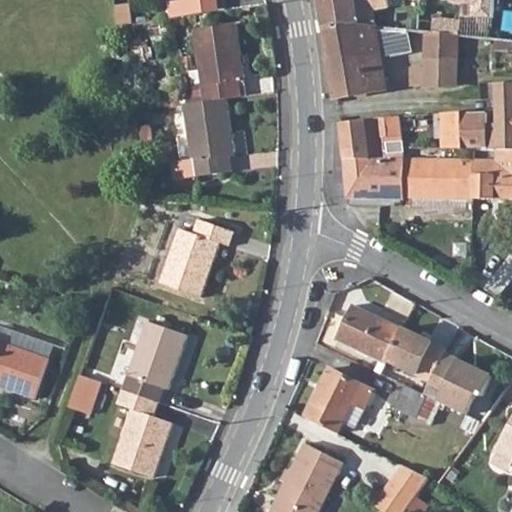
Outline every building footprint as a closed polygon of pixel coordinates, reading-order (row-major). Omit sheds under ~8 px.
[(178,0),(179,2),(166,4),(168,20),(219,12),(217,0),(178,0)] [(317,0),(324,36),(376,28),(373,12),(389,10),(387,0),(317,0)] [(455,0),(455,5),(475,6),(475,18),(495,19),(495,0),(455,0)] [(119,27),(133,25),(129,5),(116,7),(119,27)] [(435,33),(458,35),(458,21),(435,19),(435,33)] [(204,101),(227,98),(242,96),(240,83),(245,82),(235,25),(193,31),(204,101)] [(324,36),(328,62),(380,54),(376,28),(324,36)] [(408,30),(376,28),(380,54),(380,56),(411,50),(408,30)] [(432,33),(431,57),(457,59),(458,35),(435,33),(432,33)] [(495,53),(511,54),(511,40),(496,39),(495,53)] [(328,62),(334,99),(385,89),(380,56),(380,54),(328,62)] [(410,86),(456,86),(457,59),(431,57),(430,68),(411,68),(410,86)] [(486,114),(461,115),(463,148),(497,149),(511,149),(511,84),(494,84),(496,123),(487,124),(486,114)] [(131,92),(133,106),(142,105),(140,92),(131,92)] [(174,179),(194,176),(232,171),(231,156),(236,156),(227,98),(204,101),(184,105),(191,159),(172,162),(174,179)] [(440,114),(441,148),(463,148),(461,115),(461,113),(440,114)] [(340,125),(344,159),(404,159),(402,147),(399,118),(340,125)] [(142,127),(143,141),(153,140),(151,126),(142,127)] [(476,159),(476,198),(511,198),(511,149),(497,149),(496,160),(476,159)] [(344,159),(349,197),(404,197),(404,159),(344,159)] [(404,159),(404,197),(476,198),(476,159),(404,159)] [(160,285),(201,298),(220,243),(230,247),(235,234),(199,221),(194,234),(179,229),(160,285)] [(511,255),(486,288),(498,297),(511,281),(511,255)] [(337,340),(388,365),(388,363),(403,332),(353,307),(337,340)] [(123,391),(159,404),(163,390),(168,392),(187,336),(147,323),(123,391)] [(0,343),(47,361),(52,347),(0,328),(0,343)] [(448,351),(404,331),(403,332),(388,363),(432,383),(426,397),(441,404),(469,415),(478,394),(484,397),(495,377),(446,355),(448,351)] [(0,389),(33,401),(47,361),(0,343),(0,389)] [(81,377),(90,380),(92,371),(84,369),(81,377)] [(304,419),(339,436),(345,426),(354,406),(365,411),(373,392),(329,370),(304,419)] [(81,377),(80,377),(69,409),(90,416),(101,384),(90,380),(81,377)] [(407,388),(396,410),(431,426),(441,404),(426,397),(407,388)] [(123,391),(117,406),(131,411),(112,465),(153,479),(172,425),(154,419),(159,404),(123,391)] [(345,426),(355,431),(365,411),(354,406),(345,426)] [(511,420),(497,450),(511,457),(511,420)] [(271,511),(318,511),(343,464),(306,445),(271,511)] [(428,481),(400,467),(382,494),(407,511),(428,481)] [(405,511),(407,511),(382,494),(373,507),(380,511),(405,511)]
